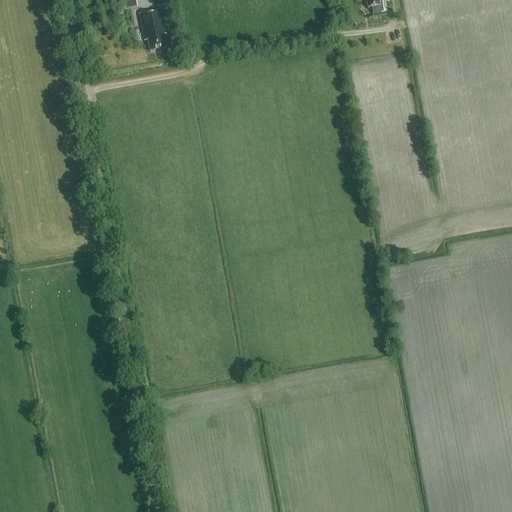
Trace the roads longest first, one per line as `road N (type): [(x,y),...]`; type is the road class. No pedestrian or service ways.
road 1 (unclassified): [(161,511),(79,87)]
road 2 (unclassified): [(79,87),(177,68),(210,45),(391,26)]
